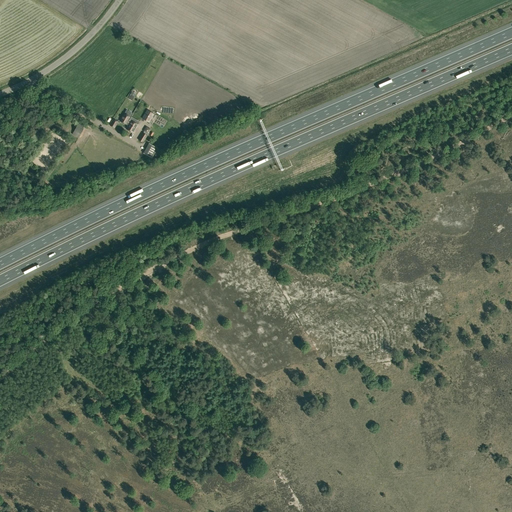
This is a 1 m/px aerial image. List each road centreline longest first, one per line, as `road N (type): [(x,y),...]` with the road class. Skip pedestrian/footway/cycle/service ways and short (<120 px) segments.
road 1 (track): [(511,118),(353,193),(173,255),(72,319),(0,379)]
road 2 (motorway): [(0,280),(511,48)]
road 3 (motorway): [(511,32),(0,263)]
road 4 (unclassified): [(24,84),(76,49),(119,0)]
